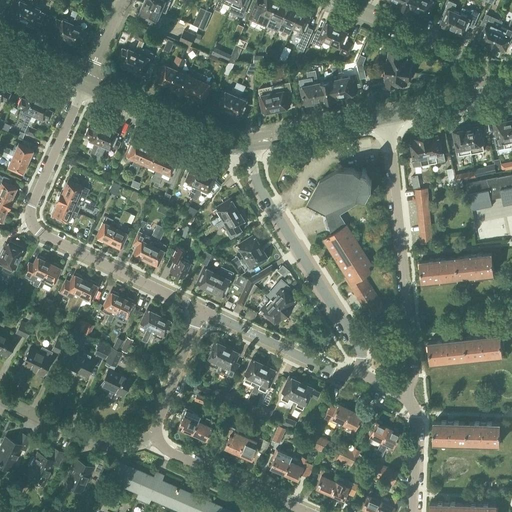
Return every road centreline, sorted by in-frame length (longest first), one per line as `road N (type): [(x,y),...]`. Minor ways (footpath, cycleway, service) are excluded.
road 1 (residential): [(202,311),(30,223),(30,202),(84,83)]
road 2 (residential): [(403,397),(416,374),(385,115)]
road 3 (residential): [(359,375),(355,347),(244,144)]
road 4 (residential): [(484,93),(471,65),(440,43),(338,0)]
road 5 (residential): [(359,375),(339,376),(202,311)]
road 6 (tertiary): [(244,144),(84,83)]
road 7 (residential): [(157,440),(95,441),(0,397)]
road 8 (residential): [(306,511),(157,440)]
road 9 (tertiary): [(244,144),(385,115)]
road 10 (residential): [(157,440),(155,427),(202,311)]
